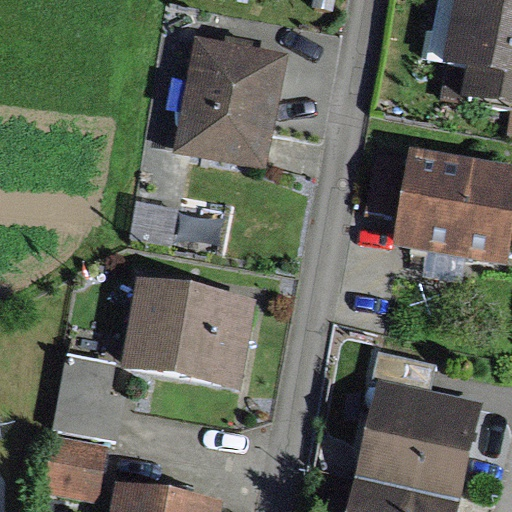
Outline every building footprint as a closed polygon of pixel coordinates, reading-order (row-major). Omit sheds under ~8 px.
[(511,110),(511,0),(460,0),(443,98),(511,110)] [(178,153),(264,168),(284,54),(199,39),(178,153)] [(511,186),(511,180),(406,159),(389,245),(495,267),(511,186)] [(393,168),(366,163),(357,216),(384,221),(393,168)] [(140,281),(124,370),(239,390),(255,302),(140,281)] [(69,355),(53,428),(116,441),(125,400),(109,397),(116,365),(69,355)] [(374,392),(356,477),(456,498),(474,412),(422,402),(429,371),(370,359),(363,390),(374,392)] [(45,491),(98,501),(108,449),(55,439),(45,491)] [(222,511),(225,498),(117,480),(112,511),(222,511)] [(433,511),(353,498),(350,511),(433,511)]
